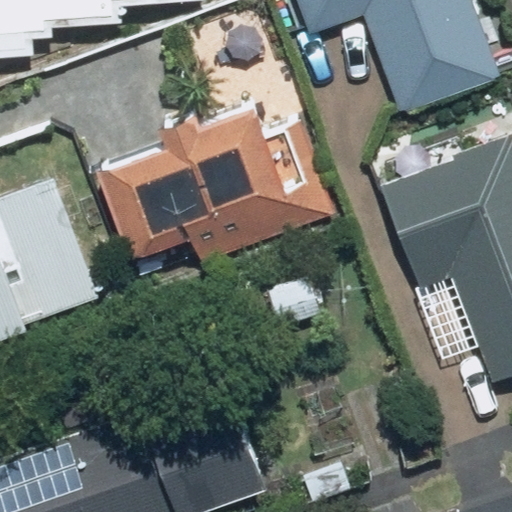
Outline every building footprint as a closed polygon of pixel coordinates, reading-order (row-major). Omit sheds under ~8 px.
[(0,0),(0,51),(45,49),(44,33),(60,32),(59,18),(136,13),(134,0),(0,0)] [(299,0),(314,39),(364,21),(396,106),(511,62),(511,47),(494,0),(299,0)] [(271,125),(259,92),(211,109),(206,96),(166,110),(174,132),(103,157),(134,245),(198,222),(207,252),(342,209),(310,112),(271,125)] [(426,281),(420,284),(447,355),(484,341),(497,375),(511,369),(511,126),(386,174),(426,281)] [(0,327),(103,287),(54,162),(0,183),(0,327)] [(50,397),(0,415),(0,511),(173,511),(276,475),(237,365),(62,428),(50,397)]
